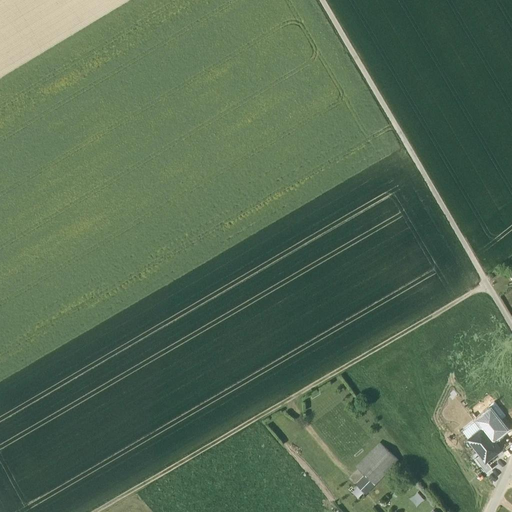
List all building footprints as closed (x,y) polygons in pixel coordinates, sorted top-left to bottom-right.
[(490,408),(499,420),(502,418),(505,416),(495,404),(490,408)] [(477,419),(483,427),(493,440),(494,439),(509,427),(502,418),(499,420),(490,408),(477,419)] [(468,438),(481,454),(486,460),(501,449),(494,439),(493,440),(483,427),(468,438)] [(379,443),(356,468),(374,485),(397,460),(379,443)] [(475,458),(487,473),(492,468),(486,460),(481,454),(475,458)] [(411,497),(417,505),(425,499),(419,491),(411,497)]
